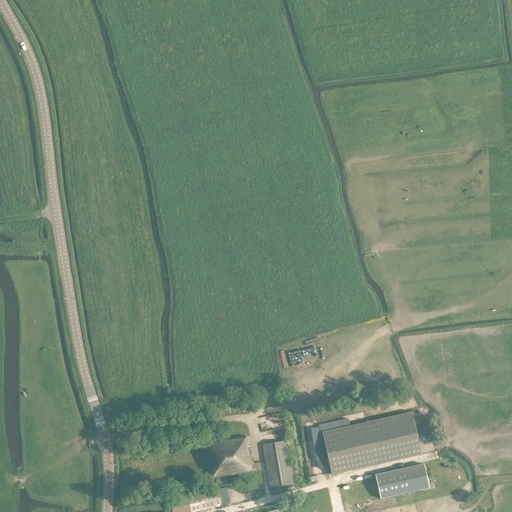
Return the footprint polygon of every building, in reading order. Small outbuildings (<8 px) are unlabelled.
[(322,431),(331,473),(420,454),(412,411),(322,431)] [(212,478),(215,478),(217,484),(227,481),(226,476),(251,472),(245,437),(206,443),(212,478)] [(284,438),(259,443),(267,485),(292,480),(284,438)] [(324,443),(316,443),(316,468),(325,468),(324,443)] [(428,488),(423,464),(374,475),(380,499),(428,488)] [(186,495),(168,500),(171,511),(195,511),(210,508),(214,508),(217,507),(220,506),(217,490),(187,497),(186,495)]
